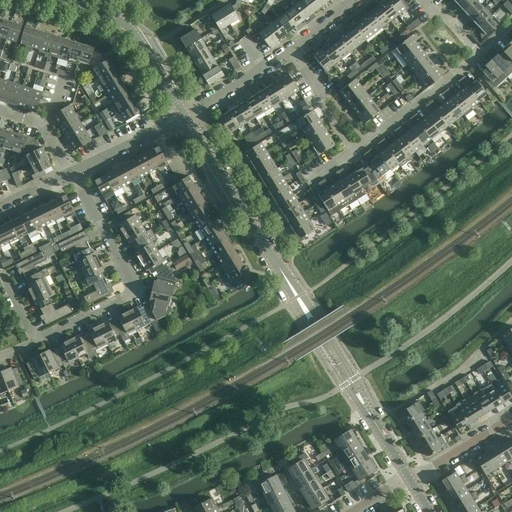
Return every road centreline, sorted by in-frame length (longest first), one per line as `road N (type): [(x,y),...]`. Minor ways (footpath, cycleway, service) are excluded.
road 1 (tertiary): [(410,478),(186,115)]
road 2 (residential): [(71,172),(136,292),(36,341)]
road 3 (tertiary): [(186,115),(127,25),(66,0)]
road 4 (residential): [(349,154),(478,55)]
road 5 (residential): [(71,172),(186,115)]
road 6 (residential): [(292,47),(186,115)]
road 7 (residential): [(349,154),(292,47)]
